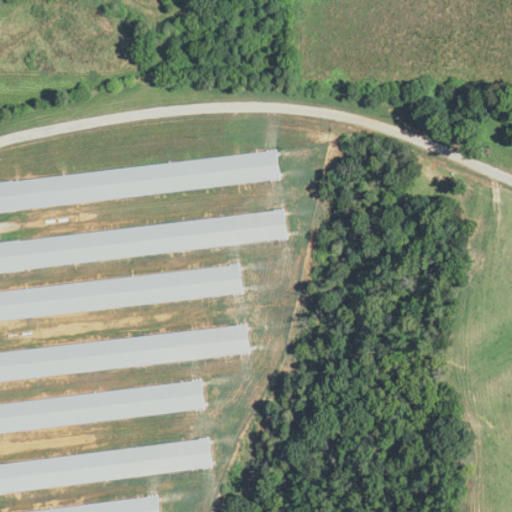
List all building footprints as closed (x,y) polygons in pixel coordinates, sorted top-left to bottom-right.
[(0,179),(0,209),(284,184),(282,154),(0,179)] [(0,271),(292,241),(289,212),(0,241),(0,271)] [(0,318),(247,297),(244,268),(0,289),(0,318)] [(0,380),(255,355),(252,326),(0,351),(0,380)] [(0,402),(0,432),(211,413),(208,384),(0,402)] [(0,463),(0,492),(220,470),(217,441),(0,463)] [(32,511),(166,511),(165,500),(32,511)]
